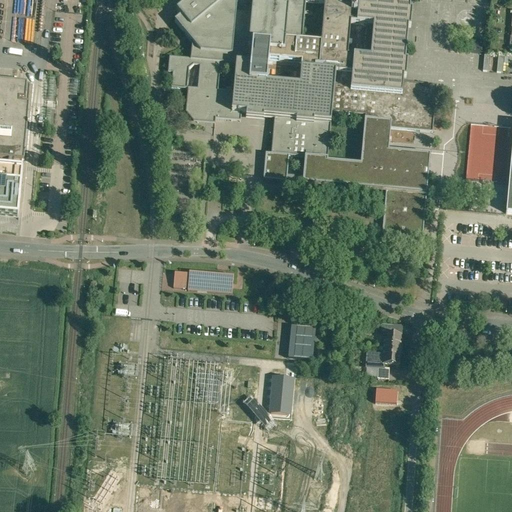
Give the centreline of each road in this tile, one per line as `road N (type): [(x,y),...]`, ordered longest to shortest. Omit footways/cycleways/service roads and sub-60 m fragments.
road 1 (residential): [(0,245),(210,252),(269,262),(421,314)]
road 2 (unclassified): [(407,511),(421,314)]
